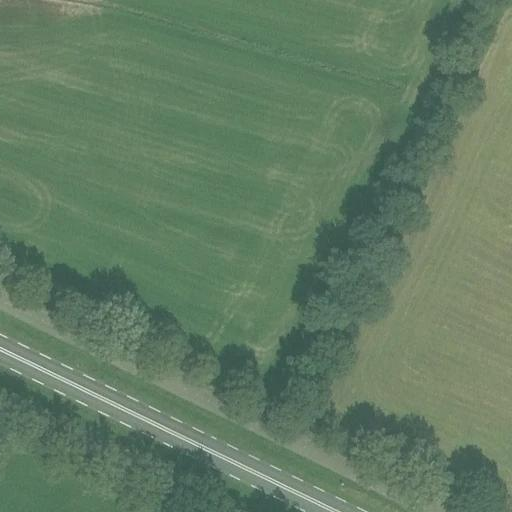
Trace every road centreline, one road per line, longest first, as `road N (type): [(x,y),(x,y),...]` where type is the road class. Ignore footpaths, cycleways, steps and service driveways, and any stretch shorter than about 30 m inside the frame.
road 1 (unclassified): [(427,511),(0,302)]
road 2 (primary): [(333,511),(0,350)]
road 3 (unclassified): [(228,511),(0,400)]
